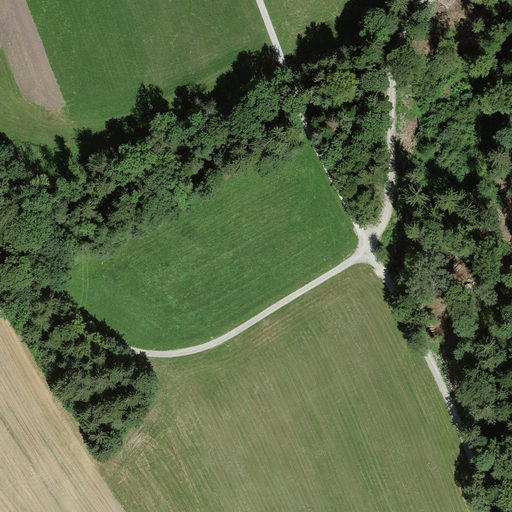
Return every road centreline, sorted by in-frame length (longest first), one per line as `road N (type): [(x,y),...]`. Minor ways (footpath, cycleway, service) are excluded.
road 1 (track): [(418,0),(401,26),(393,187),(383,225),(354,240),(351,263),(305,290),(201,346),(150,351),(109,343),(0,236)]
road 2 (track): [(258,0),(354,240),(395,298),(480,511)]
